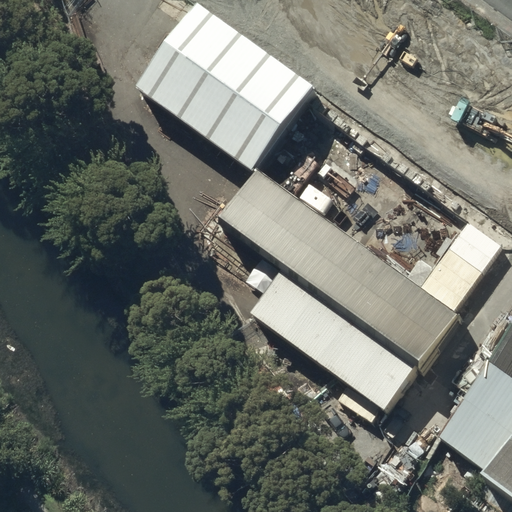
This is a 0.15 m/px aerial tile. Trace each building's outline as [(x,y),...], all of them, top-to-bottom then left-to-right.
[(486,50),(415,0),(396,0),(386,15),(502,97),(511,82),(511,81),(480,59),(486,50)] [(254,185),(318,96),(197,10),(133,99),(254,185)] [(496,102),(431,55),(372,138),(437,184),(496,102)] [(463,328),(268,188),(230,241),(283,280),(251,325),(392,426),(463,328)] [(511,190),(489,220),(511,237),(511,190)] [(511,511),(511,372),(501,388),(511,395),(511,481),(492,509),(496,511),(511,511)]
